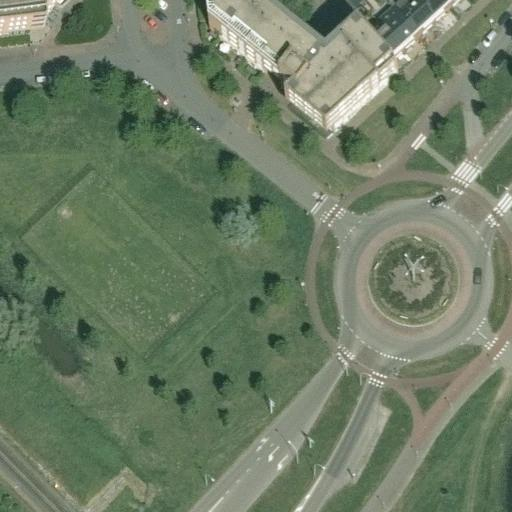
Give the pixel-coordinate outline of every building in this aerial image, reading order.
[(71,0),(0,0),(0,37),(29,34),(40,33),(42,32),(43,31),(43,30),(43,29),(43,28),(43,23),(53,10),(57,12),(58,12),(59,13),(59,12),(61,12),(63,10),(66,7),(69,4),(71,2),(71,0)] [(362,7),(355,0),(351,0),(348,3),(356,12),(362,7)] [(434,25),(410,0),(406,0),(394,11),(419,39),(434,25)] [(438,0),(410,0),(434,25),(449,12),(438,0)] [(461,0),(438,0),(449,12),(461,0)] [(266,19),(259,14),(258,1),(207,7),(210,31),(220,40),(230,27),(263,23),(266,19)] [(419,39),(394,11),(379,25),(404,53),(419,39)] [(245,60),(274,25),(266,19),(263,23),(230,27),(220,40),(219,41),(220,42),(221,41),(229,47),(228,48),(229,49),(230,48),(238,54),(237,55),(237,56),(238,55),(245,60)] [(265,76),(293,41),(274,25),(245,60),(246,61),(245,62),(246,63),(247,62),(255,68),(254,69),(255,70),(256,69),(264,75),(263,76),(263,77),(264,76),(265,76)] [(404,53),(379,25),(364,39),(389,66),(404,53)] [(389,66),(364,39),(359,33),(339,51),(343,55),(329,69),(363,106),(369,100),(370,101),(371,101),(370,100),(378,92),(379,93),(380,93),(379,92),(387,84),(388,85),(389,85),(388,84),(396,76),(397,77),(398,77),(397,76),(398,76),(389,66)] [(281,89),(305,59),(309,54),(301,47),(293,41),(265,76),(273,82),(281,89)] [(305,83),(321,64),(309,54),(305,59),(281,89),(285,92),(285,93),(294,100),(308,87),(305,83)] [(363,106),(329,69),(314,82),(348,119),(352,117),(353,118),(353,117),(352,116),(360,109),(362,110),(362,109),(361,108),(363,106)] [(348,119),(314,82),(308,87),(294,100),(286,107),(327,140),(335,134),(336,133),(335,132),(343,125),(344,126),(344,125),(344,124),(348,119)]
